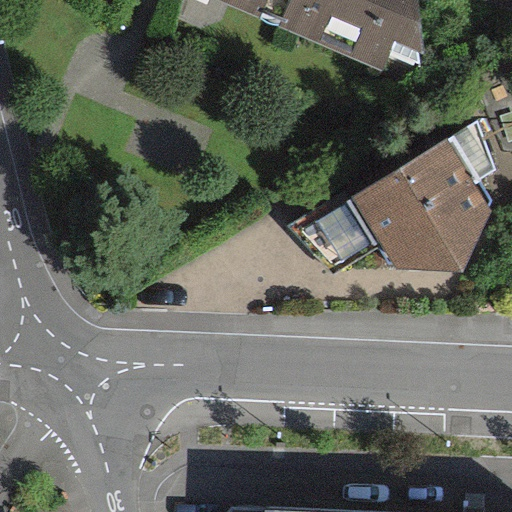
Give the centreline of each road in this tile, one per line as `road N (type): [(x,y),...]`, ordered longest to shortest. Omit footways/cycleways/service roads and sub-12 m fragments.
road 1 (residential): [(75,379),(148,365),(511,378)]
road 2 (residential): [(0,213),(23,304),(22,361)]
road 3 (residential): [(75,379),(101,434),(122,511)]
road 4 (residential): [(75,379),(51,429),(0,487)]
